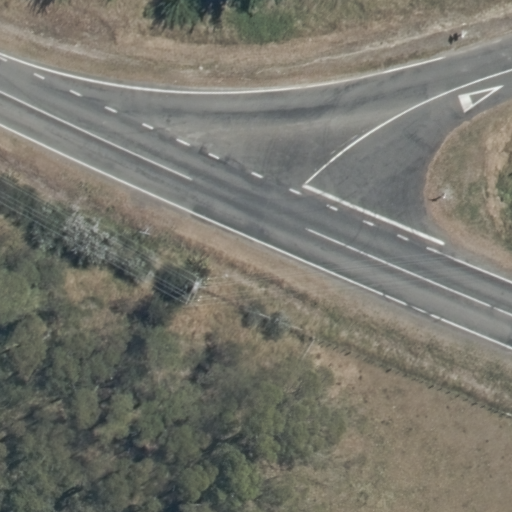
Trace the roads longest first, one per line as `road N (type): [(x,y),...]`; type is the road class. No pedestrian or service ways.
road 1 (unclassified): [(0,89),(289,216)]
road 2 (unclassified): [(511,64),(448,88),(377,130),(310,182),(289,216)]
road 3 (unclassified): [(289,216),(511,308)]
